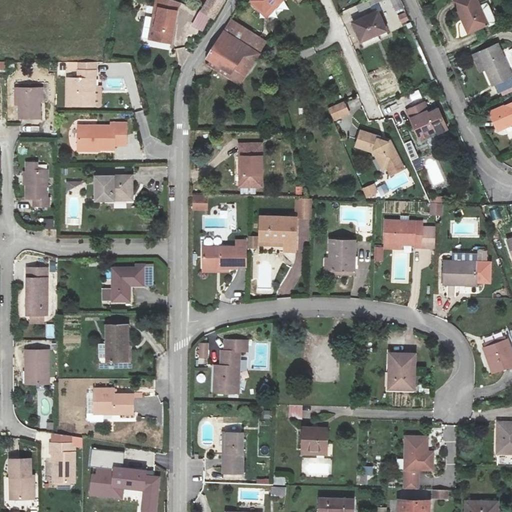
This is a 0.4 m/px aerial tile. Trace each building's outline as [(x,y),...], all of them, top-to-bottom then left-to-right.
[(169,46),(177,4),(167,0),(155,0),(154,9),(157,10),(151,43),(169,46)] [(222,0),(208,0),(202,10),(210,15),(213,17),(222,0)] [(251,0),(249,3),(259,15),(275,2),(278,6),(284,0),(251,0)] [(488,24),(477,0),(455,0),(454,0),(468,33),(488,24)] [(278,6),(275,2),(259,15),(263,19),(278,6)] [(394,19),(404,14),(401,9),(392,13),(394,19)] [(210,15),(202,10),(194,26),(202,30),(210,15)] [(388,34),(379,14),(356,24),(365,43),(388,34)] [(146,16),(142,37),(147,38),(151,17),(146,16)] [(221,30),(204,55),(231,73),(235,68),(246,74),(259,53),(267,41),(249,30),(229,18),(222,30),(221,30)] [(511,77),(511,76),(499,45),(474,55),(480,72),(486,69),(493,85),(511,77)] [(68,111),(93,112),(94,85),(97,85),(98,76),(80,76),(80,84),(69,84),(68,111)] [(41,94),(20,93),(19,122),(40,123),(41,94)] [(348,114),(343,102),(328,109),(334,121),(348,114)] [(511,102),(490,113),(499,131),(511,124),(511,102)] [(430,114),(425,104),(408,111),(414,125),(413,129),(417,130),(421,141),(428,139),(430,134),(436,132),(437,134),(447,130),(438,110),(430,114)] [(76,131),(75,152),(97,152),(97,155),(111,155),(111,151),(124,151),(124,129),(108,130),(108,131),(76,131)] [(356,146),(374,151),(384,168),(389,166),(393,174),(405,166),(390,141),(388,142),(379,139),(379,137),(360,132),(356,146)] [(404,143),(410,161),(418,158),(412,140),(404,143)] [(262,144),(240,144),(240,161),(243,161),(243,186),(263,186),(262,144)] [(47,177),(27,176),(26,204),(46,204),(47,177)] [(95,210),(112,210),(112,203),(131,203),(132,184),(95,183),(95,210)] [(375,184),(364,188),(367,198),(378,194),(375,184)] [(207,196),(193,196),(193,210),(207,209),(207,196)] [(294,219),(261,218),(260,245),(285,245),(285,252),(296,252),(297,215),(313,215),(313,199),(298,199),(298,211),(294,211),(294,219)] [(443,204),(431,203),(430,214),(442,215),(443,204)] [(54,228),(54,219),(44,218),(44,228),(54,228)] [(425,230),(425,223),(387,221),(386,243),(416,244),(416,247),(432,247),(433,230),(425,230)] [(200,247),(200,272),(227,272),(227,268),(245,268),(245,240),(236,240),(236,247),(200,247)] [(355,242),(330,241),(330,259),(324,259),(324,270),(354,270),(355,242)] [(383,262),(383,247),(374,247),(374,262),(383,262)] [(444,260),(443,284),(476,285),(476,282),(490,283),(491,262),(487,262),(488,251),(478,251),(478,254),(455,253),(454,261),(444,260)] [(144,277),(112,277),(112,309),(130,309),(131,293),(144,294),(144,277)] [(45,288),(24,288),(24,325),(44,324),(45,288)] [(45,324),(46,338),(55,338),(54,324),(45,324)] [(127,332),(105,332),(105,368),(127,368),(127,332)] [(246,340),(224,339),(224,351),(219,351),(219,365),(214,365),(214,393),(237,394),(238,351),(246,351),(246,340)] [(511,367),(511,352),(507,340),(485,348),(494,374),(511,367)] [(209,358),(209,343),(198,343),(198,358),(209,358)] [(25,379),(24,391),(44,392),(45,359),(21,359),(21,379),(25,379)] [(412,360),(387,360),(387,395),(412,394),(412,360)] [(111,397),(91,397),(91,418),(110,419),(110,421),(130,421),(130,402),(111,402),(111,397)] [(289,419),(302,419),(302,405),(289,405),(289,419)] [(511,421),(498,422),(498,452),(511,452),(511,421)] [(302,427),(302,453),(327,454),(327,428),(302,427)] [(242,433),(225,433),(224,455),(223,455),(222,472),(241,473),(242,433)] [(427,458),(428,444),(406,443),(405,475),(417,476),(424,476),(424,459),(427,458)] [(146,476),(147,471),(121,468),(123,453),(92,450),(90,466),(93,466),(90,494),(122,498),(123,489),(144,491),(141,511),(156,511),(160,477),(146,476)] [(51,490),(65,491),(68,491),(69,452),(45,452),(45,461),(48,461),(47,490),(51,490)] [(361,484),(367,484),(367,475),(373,475),(373,466),(361,466),(361,484)] [(30,508),(30,491),(25,491),(24,469),(6,469),(5,492),(9,492),(9,509),(30,508)] [(417,476),(405,475),(404,497),(416,497),(417,476)] [(273,485),(285,485),(286,476),(274,476),(273,485)] [(285,496),(286,487),(271,486),(271,496),(285,496)] [(448,499),(448,490),(433,490),(433,499),(448,499)] [(353,511),(354,499),(321,498),(320,511),(353,511)] [(426,511),(427,502),(401,501),(400,511),(426,511)] [(497,511),(497,502),(467,502),(466,511),(497,511)]
